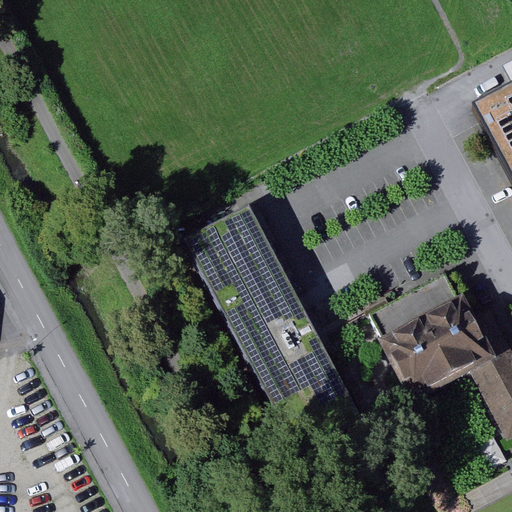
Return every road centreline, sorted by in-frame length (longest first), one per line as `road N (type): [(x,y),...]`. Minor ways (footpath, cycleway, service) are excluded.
road 1 (residential): [(142,511),(0,238)]
road 2 (residential): [(511,273),(436,133)]
